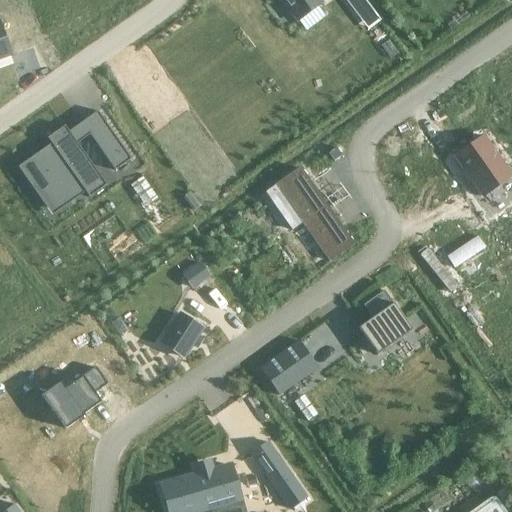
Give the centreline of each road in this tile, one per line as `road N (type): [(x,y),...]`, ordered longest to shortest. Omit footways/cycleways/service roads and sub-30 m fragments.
road 1 (residential): [(98,511),(108,462),(131,427),(349,276),(371,252),(382,214),(365,170),(371,135),(511,34)]
road 2 (residential): [(172,0),(0,120)]
